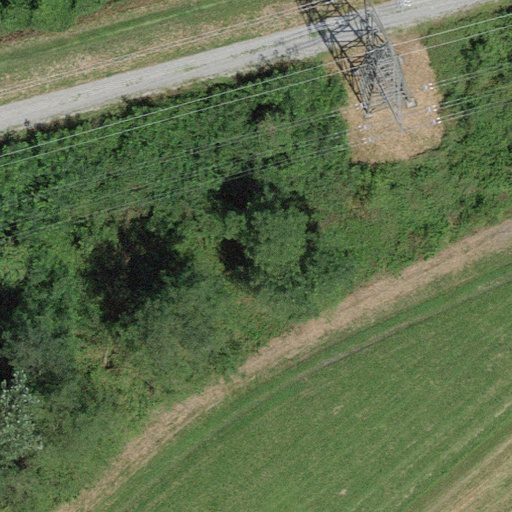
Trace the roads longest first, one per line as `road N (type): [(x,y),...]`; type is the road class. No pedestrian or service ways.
road 1 (track): [(503,0),(0,136)]
road 2 (track): [(511,271),(273,380),(198,429),(107,511)]
